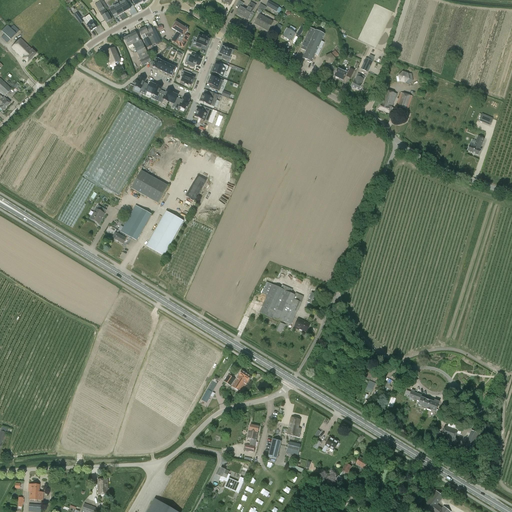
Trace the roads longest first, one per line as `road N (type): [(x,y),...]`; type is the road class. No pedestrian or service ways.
road 1 (primary): [(292,380),(0,201)]
road 2 (primary): [(509,511),(292,380)]
road 3 (unclassified): [(296,374),(399,144)]
road 4 (residential): [(74,58),(117,87),(140,73),(195,97),(223,30)]
road 5 (tertiary): [(366,116),(223,30)]
road 6 (unclassified): [(0,471),(160,462)]
road 7 (track): [(447,348),(493,202)]
road 8 (unclassified): [(182,442),(215,415),(278,393),(292,380)]
road 9 (unclassified): [(366,116),(408,0)]
road 10 (tertiary): [(511,194),(399,144)]
